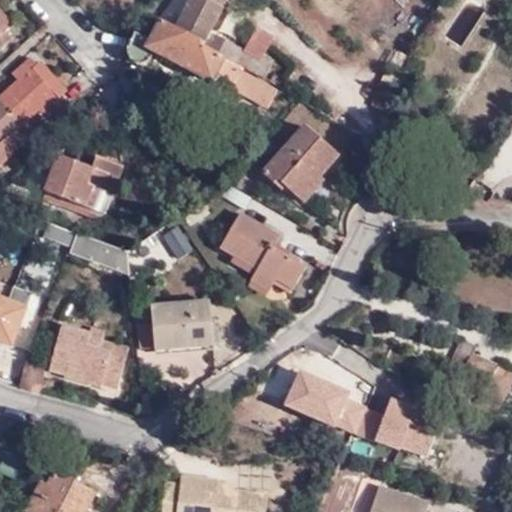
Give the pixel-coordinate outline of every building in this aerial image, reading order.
[(182,0),(171,24),(199,43),(212,18),(221,0),(182,0)] [(0,12),(0,42),(11,34),(4,27),(9,22),(0,12)] [(146,37),(132,31),(123,45),(127,55),(130,59),(136,62),(143,61),(148,58),(153,52),(210,81),(223,57),(214,52),(199,43),(171,24),(157,18),(146,37)] [(212,18),(199,43),(214,52),(223,37),(228,28),(212,18)] [(223,57),(240,67),(262,79),(270,63),(223,37),(214,52),(223,57)] [(43,84),(52,75),(37,59),(35,61),(31,56),(19,65),(24,70),(0,91),(0,161),(16,149),(8,138),(36,114),(39,117),(58,101),(43,84)] [(268,105),(277,86),(262,79),(240,67),(231,84),(268,105)] [(67,93),(52,75),(43,84),(58,101),(67,93)] [(384,110),(394,85),(377,78),(367,103),(384,110)] [(336,153),(304,125),(263,170),(274,179),(277,175),(299,194),(336,153)] [(109,192),(120,164),(84,150),(80,161),(57,153),(43,190),(102,211),(109,192)] [(415,197),(447,197),(447,176),(416,177),(415,197)] [(102,211),(43,190),(40,198),(99,219),(102,211)] [(282,231),(245,207),(224,241),(259,263),(252,274),(271,285),(278,274),(293,284),(306,262),(275,242),(282,231)] [(66,237),(70,225),(48,217),(44,229),(66,237)] [(161,235),(176,259),(194,249),(179,224),(161,235)] [(125,247),(94,235),(74,227),(68,248),(127,271),(125,247)] [(28,302),(0,292),(0,333),(16,338),(28,302)] [(208,298),(150,303),(154,349),(213,343),(208,298)] [(108,325),(95,321),(92,329),(65,319),(51,363),(117,385),(131,342),(106,333),(108,325)] [(473,346),(459,339),(440,377),(451,384),(450,386),(445,384),(442,389),(490,413),(510,373),(470,353),(473,346)] [(18,377),(40,384),(48,361),(26,353),(18,377)] [(299,366),(285,404),(339,423),(353,385),(299,366)] [(339,426),(429,456),(443,413),(391,396),(386,410),(348,398),(339,426)] [(55,465),(48,461),(20,511),(81,511),(93,491),(52,469),(55,465)] [(267,511),(269,496),(234,492),(217,491),(218,480),(182,477),(181,480),(165,478),(161,511),(178,511),(180,511),(267,511)] [(218,480),(217,491),(234,492),(235,482),(218,480)] [(465,511),(464,511),(463,511),(426,511),(430,501),(379,484),(368,511),(465,511)]
